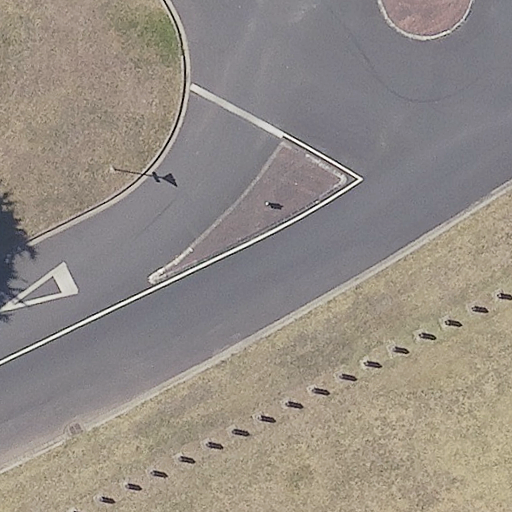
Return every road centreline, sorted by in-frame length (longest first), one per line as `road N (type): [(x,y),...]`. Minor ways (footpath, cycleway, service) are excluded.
road 1 (unclassified): [(372,94),(277,205),(0,363)]
road 2 (residential): [(511,63),(487,87),(450,103),(410,106),(372,94)]
